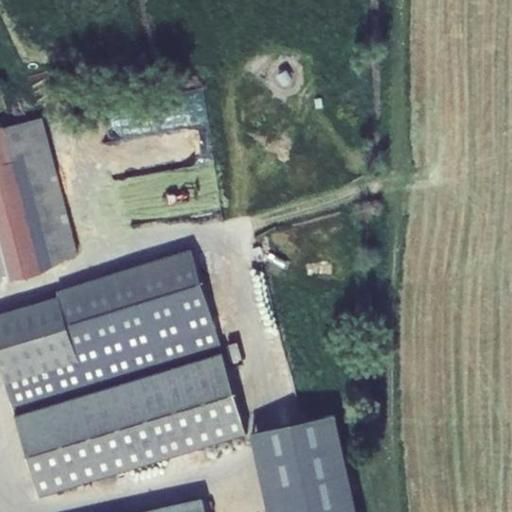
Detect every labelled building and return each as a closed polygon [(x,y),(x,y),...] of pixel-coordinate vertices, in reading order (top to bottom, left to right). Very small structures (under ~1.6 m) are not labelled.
[(122,223),(226,209),(207,79),(178,83),(184,128),(110,139),(122,223)] [(81,263),(43,117),(0,127),(0,223),(15,280),(81,263)] [(248,433),(192,249),(59,291),(63,304),(0,323),(0,363),(41,497),(248,433)] [(357,511),(337,414),(253,432),(270,511),(357,511)] [(148,511),(207,511),(205,500),(148,511)]
